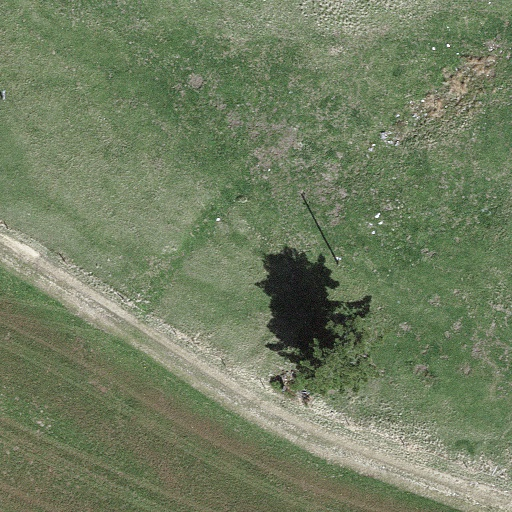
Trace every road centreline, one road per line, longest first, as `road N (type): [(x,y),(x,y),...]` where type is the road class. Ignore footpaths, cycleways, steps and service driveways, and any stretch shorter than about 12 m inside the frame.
road 1 (track): [(511,402),(469,348),(265,142),(19,0)]
road 2 (track): [(507,511),(266,416),(0,249)]
